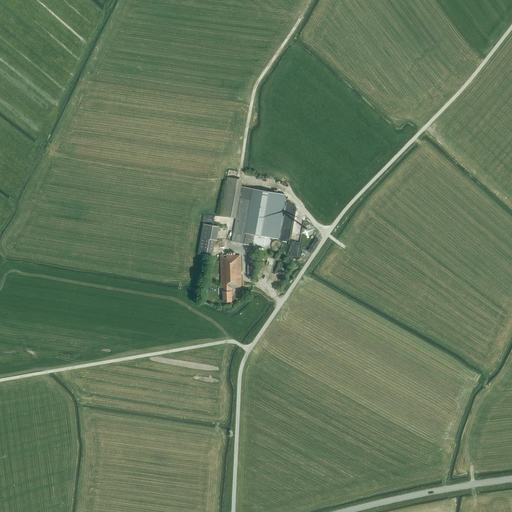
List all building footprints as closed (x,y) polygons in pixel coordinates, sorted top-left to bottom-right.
[(270,238),(269,237),(277,239),(285,194),(242,186),(243,179),(227,177),(220,215),(236,218),(232,241),(262,247),(262,246),(264,247),(265,247),(267,247),(268,246),(269,245),(270,244),(270,242),(270,241),(270,240),(270,238)] [(198,254),(212,256),(215,240),(217,240),(219,226),(203,224),(198,254)] [(293,227),(289,255),(298,257),(302,229),(293,227)] [(256,253),(256,254),(249,253),(248,257),(248,274),(255,274),(259,259),(260,259),(261,254),(256,253)] [(231,288),(242,287),(241,255),(235,256),(235,254),(220,255),(221,288),(223,288),(223,302),(232,301),(231,288)]
